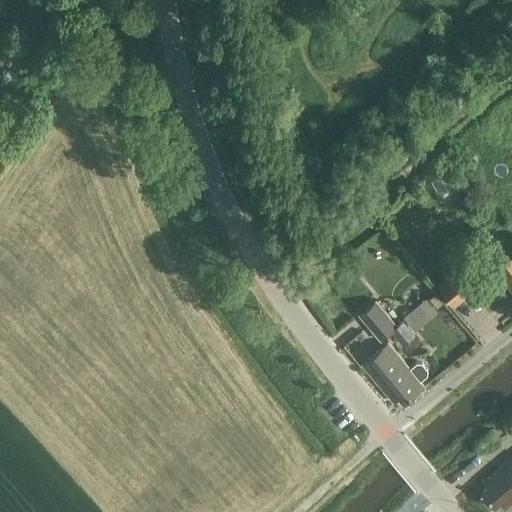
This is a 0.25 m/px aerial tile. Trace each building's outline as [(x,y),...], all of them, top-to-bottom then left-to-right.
[(446,163),(429,167),(436,195),(453,191),(446,163)] [(511,242),(506,235),(494,245),(505,259),(494,268),(511,288),(511,242)] [(462,267),(440,285),(456,305),(478,287),(462,267)] [(436,293),(429,298),(437,308),(444,302),(436,293)] [(377,299),(360,314),(381,340),(399,325),(377,299)] [(363,364),(394,401),(400,396),(405,402),(425,386),(421,381),(429,374),(429,369),(423,362),(418,362),(411,368),(389,343),(363,364)] [(505,508),(511,501),(511,457),(483,482),(488,488),(482,493),(494,507),(500,502),(505,508)]
